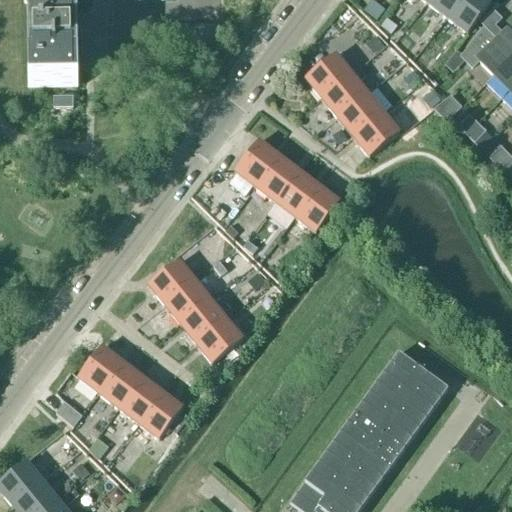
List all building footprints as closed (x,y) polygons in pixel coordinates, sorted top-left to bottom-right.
[(29,0),(31,95),(68,95),(69,65),(81,65),(78,35),(69,35),(68,0),(29,0)] [(446,23),(463,0),(431,0),(426,7),(446,23)] [(480,0),(463,0),(446,23),(467,38),(490,8),(480,0)] [(377,24),(385,13),(371,3),(363,14),(377,24)] [(391,38),(397,30),(386,22),(380,30),(391,38)] [(163,52),(163,28),(152,28),(152,52),(163,52)] [(175,52),(175,28),(163,28),(163,52),(175,52)] [(187,52),(187,28),(175,28),(175,52),(187,52)] [(198,52),(198,28),(187,28),(187,52),(198,52)] [(210,52),(210,28),(198,28),(198,52),(210,52)] [(210,28),(210,52),(222,52),(222,28),(210,28)] [(493,80),(511,60),(511,42),(505,35),(497,44),(483,30),(460,60),(472,71),(478,65),(493,80)] [(380,48),(377,44),(374,40),(364,49),(372,59),(383,51),(380,48)] [(321,104),(351,79),(334,59),(305,84),(321,104)] [(509,95),(511,92),(511,60),(493,80),(509,95)] [(419,82),(415,78),(412,75),(402,84),(411,94),(421,85),(419,82)] [(337,123),(366,99),(351,79),(321,104),(337,123)] [(352,142),(382,118),(375,109),(387,99),(379,89),(367,99),(366,99),(337,123),(352,142)] [(53,113),(72,112),(72,101),(53,101),(53,113)] [(446,126),(457,115),(446,103),(433,113),(446,126)] [(382,118),(352,142),(369,162),(399,138),(382,118)] [(466,139),(477,127),(469,119),(457,130),(466,139)] [(477,127),(466,139),(474,147),(485,135),(477,127)] [(255,192),(278,161),(258,146),(234,177),(255,192)] [(497,170),(508,158),(500,150),(488,161),(497,170)] [(511,161),(508,158),(497,170),(505,178),(511,170),(511,161)] [(275,207),(298,177),(278,161),(255,192),(275,207)] [(295,222),(318,192),(298,177),(275,207),(295,222)] [(318,192),(295,222),(315,238),(338,207),(318,192)] [(220,224),(226,216),(215,208),(209,216),(220,224)] [(233,233),(229,229),(224,235),(232,242),(237,236),(233,233)] [(244,279),(250,273),(240,260),(233,266),(244,279)] [(166,312),(196,288),(178,266),(148,290),(166,312)] [(257,291),(267,282),(260,276),(251,285),(257,291)] [(183,334),(213,309),(196,288),(166,312),(183,334)] [(200,355),(230,331),(213,309),(183,334),(200,355)] [(230,331),(200,355),(212,369),(214,367),(220,375),(231,364),(226,358),(242,345),(230,331)] [(98,398),(121,368),(101,352),(78,383),(98,398)] [(361,511),(447,394),(397,357),(289,507),(296,511),(361,511)] [(118,413),(141,383),(121,368),(98,398),(118,413)] [(138,429),(161,398),(141,383),(118,413),(138,429)] [(161,398),(138,429),(158,444),(182,414),(161,398)] [(73,432),(82,421),(64,407),(55,418),(73,432)] [(88,451),(97,439),(89,433),(80,445),(88,451)] [(0,496),(12,511),(42,486),(25,466),(0,486),(0,496)] [(85,470),(81,466),(71,475),(79,484),(90,475),(85,470)] [(12,511),(49,511),(57,506),(42,486),(12,511)] [(76,496),(73,493),(63,501),(69,507),(78,499),(76,496)]
